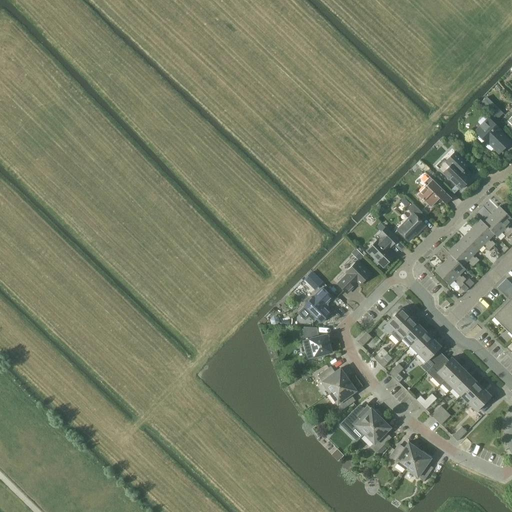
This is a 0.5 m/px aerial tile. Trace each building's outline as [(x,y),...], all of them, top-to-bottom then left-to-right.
[(499,116),(504,112),(499,106),(494,110),(499,116)] [(504,116),(500,121),(510,130),(511,128),(511,112),(506,115),(504,116)] [(499,153),(510,142),(500,132),(501,131),(488,119),(476,131),(489,144),(490,144),(499,153)] [(461,189),(472,178),(464,170),(468,166),(455,153),(446,162),(450,166),(444,173),(461,189)] [(446,205),(452,199),(430,177),(424,183),(427,186),(418,195),(424,201),(424,200),(431,207),(440,199),(446,205)] [(409,241),(425,225),(418,218),(423,213),(413,203),(408,209),(413,214),(398,230),(409,241)] [(491,215),(511,235),(511,233),(511,228),(510,228),(508,226),(511,221),(511,219),(499,207),(491,215)] [(508,238),(511,235),(491,215),(484,223),(483,223),(495,234),(494,234),(497,237),(503,231),(504,233),(504,234),(508,238)] [(483,223),(484,223),(481,220),(472,228),(492,247),(495,244),(492,241),(490,242),(489,240),(494,234),(495,234),(483,223)] [(384,267),(395,256),(388,249),(398,239),(386,228),(376,238),(378,240),(367,251),(384,267)] [(489,251),(492,247),(472,228),(464,237),(478,251),(484,245),(486,247),(486,248),(489,251)] [(473,256),(478,251),(464,237),(456,244),(476,264),(479,260),(476,257),(474,258),(473,256)] [(473,267),(476,264),(456,244),(448,253),(451,256),(452,255),(463,267),(468,261),(470,262),(469,264),(473,267)] [(351,253),(359,261),(364,256),(356,249),(351,253)] [(465,269),(463,267),(452,255),(451,256),(444,263),(464,283),(467,279),(463,276),(461,276),(460,275),(465,269)] [(360,285),(371,274),(357,261),(346,272),(348,274),(338,284),(347,293),(357,283),(360,285)] [(470,288),(464,283),(444,263),(436,272),(450,286),(455,280),(457,281),(457,283),(466,292),(470,288)] [(310,285),(318,277),(312,271),(304,279),(310,285)] [(511,286),(506,278),(497,287),(511,299),(511,301),(493,316),(511,335),(511,286)] [(327,303),(332,297),(323,288),(312,298),(311,298),(309,298),(307,299),(306,301),(306,303),(306,304),(304,306),(321,322),(330,313),(327,309),(327,303)] [(402,308),(387,323),(395,331),(410,316),(402,308)] [(410,316),(395,331),(403,339),(418,324),(410,316)] [(418,324),(403,339),(411,346),(425,331),(418,324)] [(307,359),(313,357),(332,353),(327,334),(319,336),(317,327),(304,327),(303,341),(302,341),(307,359)] [(425,331),(411,346),(418,354),(433,339),(425,331)] [(363,347),(372,337),(367,332),(358,342),(363,347)] [(433,339),(418,354),(425,360),(427,362),(428,361),(433,366),(444,355),(439,350),(441,347),(433,339)] [(383,349),(374,358),(379,363),(383,359),(388,354),(383,349)] [(433,366),(426,371),(440,385),(441,384),(442,384),(445,381),(460,366),(452,358),(449,361),(444,355),(433,366)] [(383,359),(379,363),(384,368),(388,363),(383,359)] [(398,374),(399,374),(404,369),(399,364),(389,373),(394,378),(398,374)] [(445,381),(442,384),(449,391),(452,388),(453,388),(468,374),(460,366),(445,381)] [(330,393),(348,380),(340,368),(340,369),(333,374),(329,368),(318,376),(322,382),(330,393)] [(403,379),(399,374),(398,374),(394,378),(399,383),(403,379)] [(468,374),(453,388),(461,396),(475,381),(468,374)] [(348,380),(330,393),(337,404),(338,404),(342,410),(353,402),(349,396),(356,391),(356,392),(357,391),(348,380)] [(475,381),(461,396),(468,404),(483,389),(475,381)] [(483,389),(468,404),(477,412),(491,397),(483,389)] [(425,401),(421,405),(426,410),(435,400),(430,395),(425,401)] [(425,401),(421,396),(416,400),(421,405),(425,401)] [(357,407),(343,421),(346,423),(352,429),(355,426),(365,435),(381,418),(368,405),(367,406),(361,411),(360,410),(357,407)] [(436,420),(446,411),(441,406),(432,415),(436,420)] [(446,411),(436,420),(441,425),(451,416),(446,411)] [(381,418),(365,435),(374,444),(370,447),(376,453),(377,452),(381,456),(388,449),(384,446),(390,440),(384,434),(386,432),(390,429),(391,428),(381,418)] [(458,441),(467,432),(462,427),(453,436),(458,441)] [(406,470),(420,451),(408,443),(408,444),(403,450),(397,446),(390,457),(396,461),(395,462),(406,470)] [(420,451),(406,470),(418,478),(418,477),(424,481),(432,470),(426,466),(430,459),(431,460),(431,459),(420,451)]
